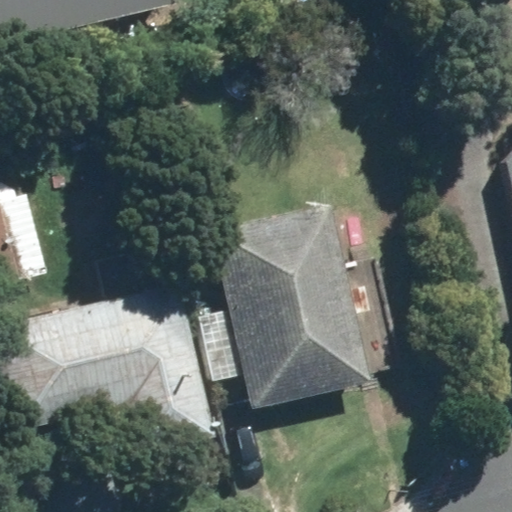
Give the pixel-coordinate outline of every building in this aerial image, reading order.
[(0,0),(0,43),(159,7),(157,0),(0,0)] [(511,139),(487,145),(511,256),(511,139)] [(310,211),(192,236),(230,414),(348,389),(310,211)] [(0,241),(0,281),(9,279),(0,241)] [(163,288),(0,324),(0,444),(107,421),(116,462),(198,444),(163,288)]
